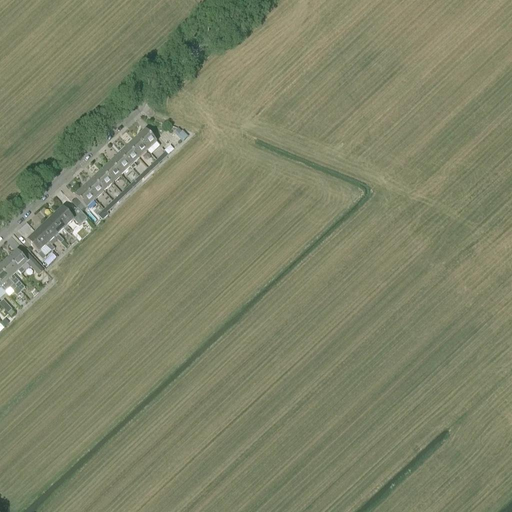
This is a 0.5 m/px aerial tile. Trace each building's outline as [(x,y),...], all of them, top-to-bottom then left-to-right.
[(183,143),(188,137),(183,132),(182,133),(179,129),(174,134),(183,143)] [(161,140),(156,144),(145,132),(136,140),(147,152),(151,156),(160,147),(165,153),(170,149),(161,140)] [(120,153),(128,146),(121,138),(113,145),(120,153)] [(136,140),(128,148),(138,160),(147,152),(136,140)] [(138,160),(128,148),(119,157),(130,168),(129,168),(133,172),(136,168),(133,165),(138,160)] [(168,157),(165,153),(156,161),(159,165),(168,157)] [(130,168),(119,157),(110,165),(121,176),(129,168),(130,168)] [(156,161),(148,170),(151,173),(159,165),(156,161)] [(110,165),(101,173),(112,184),(121,176),(110,165)] [(148,170),(139,178),(142,181),(151,173),(148,170)] [(112,184),(101,173),(93,181),(103,193),(112,184)] [(139,178),(130,186),(133,189),(142,181),(139,178)] [(93,181),(84,189),(95,201),(103,193),(93,181)] [(130,186),(121,194),(125,198),(133,189),(130,186)] [(95,201),(84,189),(75,198),(86,209),(95,201)] [(125,198),(121,194),(113,202),(116,206),(125,198)] [(113,202),(104,211),(107,214),(116,206),(113,202)] [(54,218),(65,230),(67,228),(73,222),(79,227),(87,219),(78,210),(70,217),(63,209),(54,218)] [(104,211),(103,210),(97,216),(102,221),(108,216),(107,214),(104,211)] [(54,218),(45,226),(56,238),(58,236),(64,231),(65,230),(54,218)] [(45,226),(36,234),(47,246),(49,244),(55,239),(56,238),(45,226)] [(69,236),(70,235),(72,233),(67,228),(65,230),(64,231),(69,236)] [(27,243),(38,254),(41,252),(46,247),(47,246),(36,234),(27,243)] [(52,252),(52,251),(54,250),(49,244),(47,246),(46,247),(52,252)] [(46,258),(41,252),(38,254),(37,255),(42,261),(46,258)] [(25,272),(22,269),(27,264),(16,253),(7,261),(18,273),(18,272),(21,276),(25,272)] [(39,276),(43,272),(31,260),(27,264),(39,276)] [(18,273),(7,261),(0,268),(0,271),(21,293),(25,289),(13,277),(18,273)] [(17,297),(21,293),(0,271),(0,288),(0,289),(5,294),(10,290),(17,297)] [(0,304),(0,306),(8,315),(11,318),(15,315),(12,311),(3,301),(0,304)] [(6,320),(1,324),(5,328),(9,324),(6,320)]
